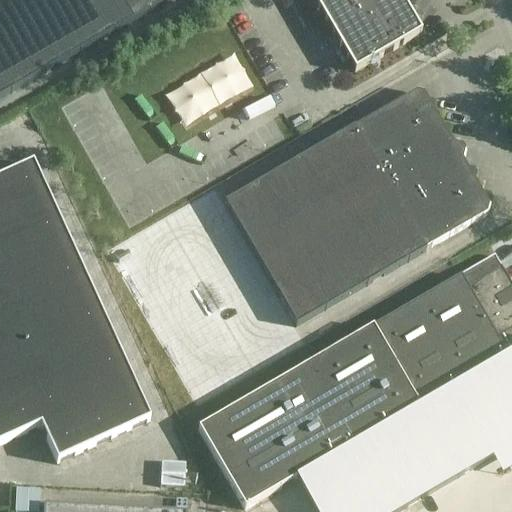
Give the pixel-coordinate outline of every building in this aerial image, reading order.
[(0,0),(0,100),(131,25),(173,0),(0,0)] [(400,0),(311,0),(355,75),(421,36),(400,0)] [(355,131),(225,206),(296,328),(426,253),(427,248),(432,249),(487,217),(486,215),(487,210),(489,209),(462,164),(464,156),(466,155),(462,149),(461,150),(453,148),(423,97),(422,98),(417,97),(416,95),(360,127),(359,132),(355,131)] [(56,466),(149,424),(32,167),(0,181),(0,447),(40,430),(56,466)] [(511,288),(500,269),(494,258),(460,278),(460,279),(371,331),(196,432),(242,511),(417,411),(417,410),(506,358),(496,341),(511,331),(511,288)] [(38,511),(39,491),(15,490),(13,511),(38,511)] [(472,511),(472,495),(452,495),(452,511),(472,511)] [(432,511),(432,496),(411,496),(411,511),(432,511)]
